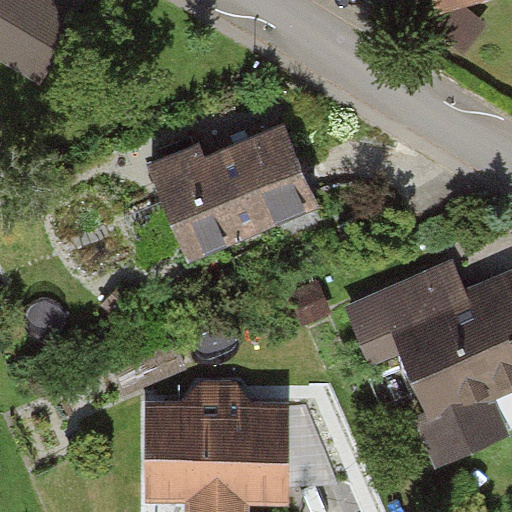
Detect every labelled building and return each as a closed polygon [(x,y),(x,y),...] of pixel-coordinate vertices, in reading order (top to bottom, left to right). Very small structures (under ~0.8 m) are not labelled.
[(73,15),(47,0),(0,0),(0,48),(40,72),(73,15)] [(440,0),(444,11),(476,0),(440,0)] [(324,210),(290,123),(211,153),(206,138),(158,157),(197,259),(324,210)] [(451,265),(353,307),(373,352),(407,338),(436,408),(424,413),(442,454),(501,429),(486,393),(511,381),(511,277),(511,276),(465,296),(451,265)] [(294,402),(153,401),(152,502),(196,502),(196,511),(256,511),(257,502),(293,502),(294,402)]
